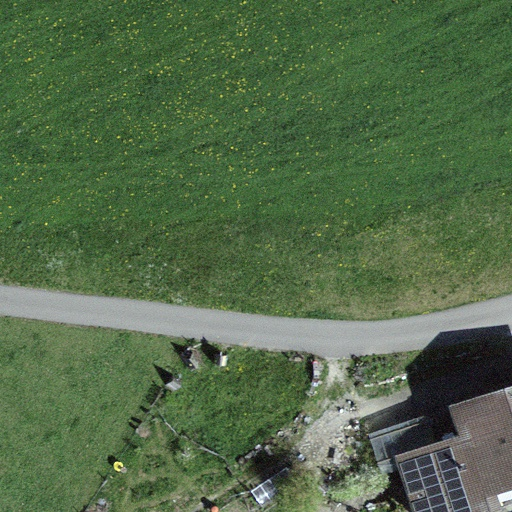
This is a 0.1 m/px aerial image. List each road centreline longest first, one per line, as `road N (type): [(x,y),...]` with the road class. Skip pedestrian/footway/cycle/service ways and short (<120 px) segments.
road 1 (track): [(0,299),(298,335),(400,339),(511,315)]
road 2 (track): [(181,511),(267,455),(511,350)]
